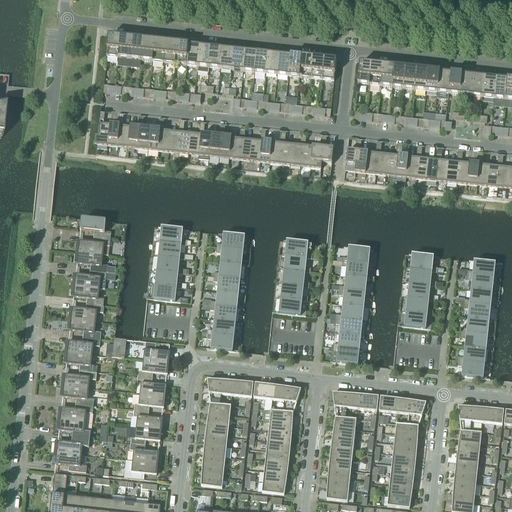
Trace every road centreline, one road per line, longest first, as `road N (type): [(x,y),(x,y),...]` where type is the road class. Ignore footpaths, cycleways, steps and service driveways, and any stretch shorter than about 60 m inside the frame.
road 1 (residential): [(9,511),(63,21)]
road 2 (residential): [(511,69),(63,21)]
road 3 (residential): [(176,511),(194,368)]
road 4 (residential): [(302,511),(315,379)]
road 5 (residential): [(441,392),(315,379)]
road 6 (residential): [(315,379),(194,368)]
road 7 (residential): [(430,511),(441,392)]
